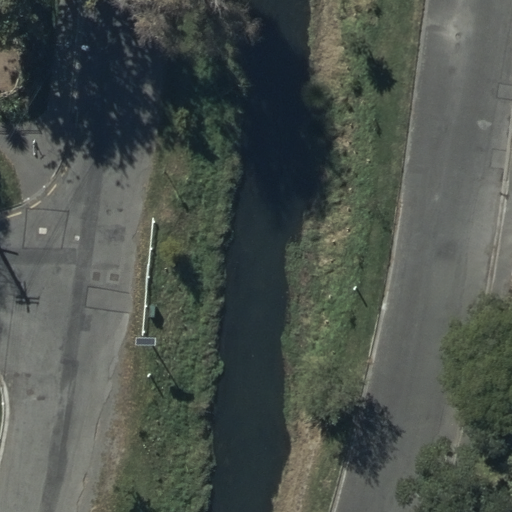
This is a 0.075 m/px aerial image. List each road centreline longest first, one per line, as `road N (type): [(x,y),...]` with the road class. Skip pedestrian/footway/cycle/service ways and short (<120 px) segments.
road 1 (residential): [(486,0),(409,459),(390,511)]
road 2 (unclassified): [(137,0),(124,124),(89,284)]
road 3 (unclassified): [(89,284),(30,511)]
